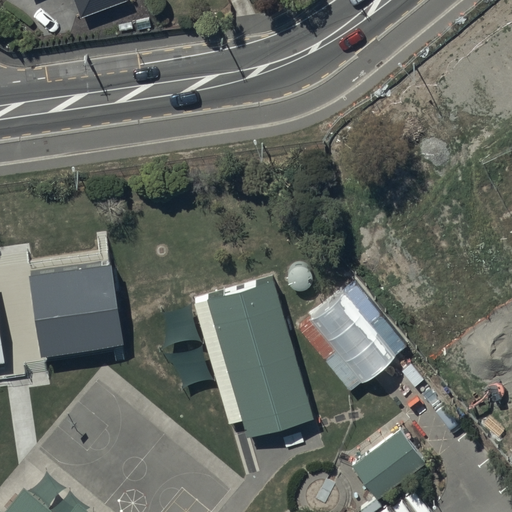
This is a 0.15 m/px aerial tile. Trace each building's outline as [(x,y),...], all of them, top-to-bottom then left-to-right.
[(73,0),(80,16),(118,0),(73,0)] [(511,199),(511,133),(511,132),(394,228),(428,269),(511,199)] [(111,264),(29,276),(41,356),(123,344),(111,264)] [(271,276),(190,300),(227,423),(240,419),(245,435),(312,416),(271,276)] [(357,284),(300,330),(349,390),(406,344),(357,284)] [(509,368),(511,365),(511,295),(474,328),(509,368)] [(425,460),(399,427),(350,465),(375,496),(360,507),(363,511),(370,511),(382,504),(377,497),(425,460)] [(96,511),(19,450),(0,473),(0,511),(96,511)]
